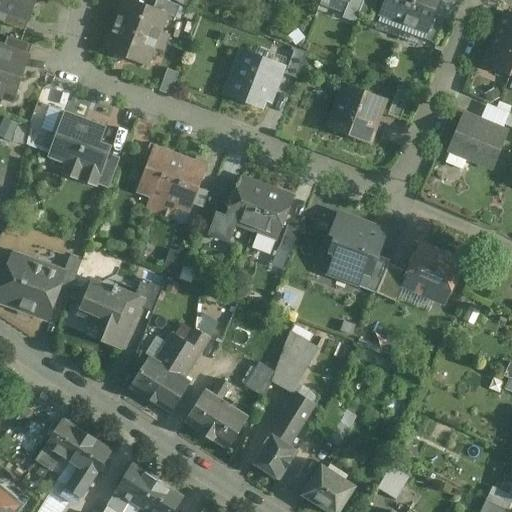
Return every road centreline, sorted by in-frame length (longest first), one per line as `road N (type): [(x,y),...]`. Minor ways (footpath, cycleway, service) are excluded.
road 1 (residential): [(487,0),(407,198),(354,192),(98,88),(78,69),(70,45),(78,8)]
road 2 (residential): [(55,368),(267,511)]
